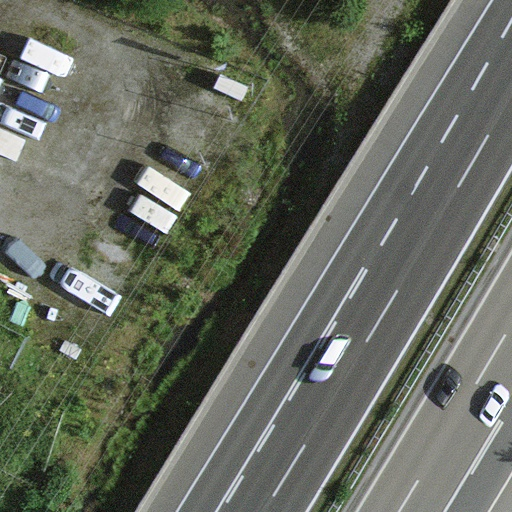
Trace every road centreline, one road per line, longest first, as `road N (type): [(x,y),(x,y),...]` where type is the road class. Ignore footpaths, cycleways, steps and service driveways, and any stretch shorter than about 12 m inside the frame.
road 1 (motorway): [(511,95),(264,511)]
road 2 (motorway): [(408,511),(511,344)]
